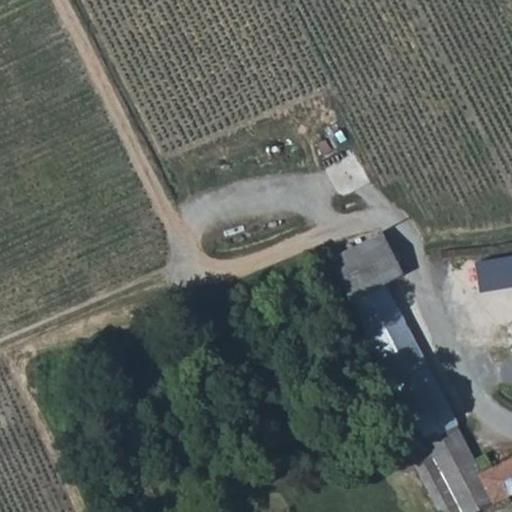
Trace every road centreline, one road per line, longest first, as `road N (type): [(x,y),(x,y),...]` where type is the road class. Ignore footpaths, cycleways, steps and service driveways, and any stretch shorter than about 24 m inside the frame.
road 1 (track): [(0,357),(199,276),(55,0)]
road 2 (residential): [(511,426),(461,380),(409,239),(397,228),(361,224),(199,276)]
